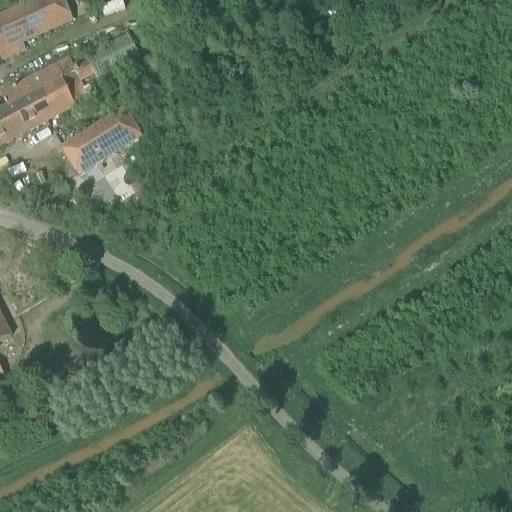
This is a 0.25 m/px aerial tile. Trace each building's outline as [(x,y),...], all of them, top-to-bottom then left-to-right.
[(24,0),(26,4),(0,15),(0,54),(73,21),(63,0),(24,0)] [(96,72),(138,61),(132,38),(90,49),(96,72)] [(0,146),(88,100),(80,84),(96,76),(89,61),(72,70),(66,58),(0,92),(0,94),(7,109),(0,111),(0,146)] [(64,147),(81,175),(140,138),(122,111),(64,147)] [(0,313),(0,343),(12,337),(0,313)]
